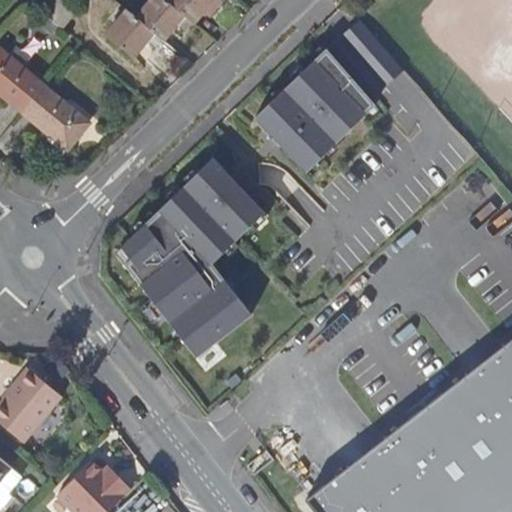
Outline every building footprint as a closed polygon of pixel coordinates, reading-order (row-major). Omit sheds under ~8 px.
[(76,11),(61,0),(57,0),(46,13),(63,27),(76,11)] [(184,14),(167,0),(166,0),(151,0),(137,17),(153,31),(163,39),(184,14)] [(184,14),(193,22),(211,0),(167,0),(184,14)] [(153,31),(137,17),(132,14),(127,9),(106,34),(132,56),(153,31)] [(341,36),(327,48),(371,99),(385,87),(341,36)] [(371,99),(327,48),(255,118),(298,169),(309,159),(314,164),(364,115),(359,109),(371,99)] [(0,93),(22,112),(44,86),(0,49),(0,93)] [(421,90),(413,81),(401,91),(409,100),(421,90)] [(44,86),(22,112),(45,131),(68,150),(90,123),(44,86)] [(376,105),(371,99),(359,109),(364,115),(376,105)] [(209,266),(262,215),(213,158),(121,247),(131,260),(125,265),(192,352),(204,343),(209,349),(251,315),(209,266)] [(303,175),(314,164),(309,159),(298,169),(303,175)] [(115,252),(125,265),(131,260),(121,247),(115,252)] [(315,511),(511,511),(511,337),(305,499),(315,511)] [(0,404),(0,423),(24,443),(62,397),(28,369),(7,393),(9,394),(0,404)] [(0,481),(12,467),(0,457),(0,481)] [(72,511),(108,511),(131,490),(119,478),(114,483),(103,472),(92,462),(57,497),(72,511)] [(103,472),(114,483),(119,478),(108,467),(103,472)]
